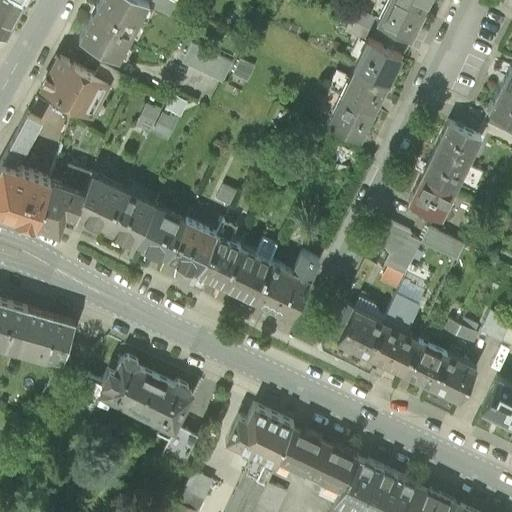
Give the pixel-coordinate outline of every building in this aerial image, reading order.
[(0,0),(0,26),(5,29),(20,0),(0,0)] [(147,0),(96,0),(78,35),(118,57),(148,2),(149,1),(147,0)] [(148,0),(149,1),(148,2),(168,14),(175,0),(148,0)] [(369,26),(375,13),(348,0),(344,0),(339,11),(352,18),(369,26)] [(409,33),(422,5),(411,0),(384,0),(376,18),(409,33)] [(363,38),(369,26),(352,18),(346,30),(363,38)] [(367,38),(354,65),(386,80),(399,53),(367,38)] [(191,41),(181,61),(221,81),(231,62),(191,41)] [(91,110),(107,80),(107,79),(93,72),(74,61),(71,63),(69,58),(58,53),(41,83),(46,86),(47,89),(52,90),(91,110)] [(511,56),(500,81),(511,86),(511,56)] [(253,64),(238,57),(230,75),(245,82),(253,64)] [(107,80),(114,84),(121,72),(99,61),(93,72),(107,79),(107,80)] [(354,65),(341,92),(373,108),(386,80),(354,65)] [(511,122),(511,86),(500,81),(486,109),(511,122)] [(360,135),(373,108),(341,92),(327,120),(360,135)] [(145,98),(134,122),(149,129),(160,105),(145,98)] [(163,104),(151,129),(166,137),(178,112),(163,104)] [(26,111),(1,156),(10,160),(14,153),(17,154),(22,146),(25,146),(40,119),(26,111)] [(446,117),(433,146),(467,162),(481,133),(446,117)] [(433,146),(419,173),(454,189),(467,162),(433,146)] [(0,205),(32,216),(47,174),(10,160),(1,156),(0,157),(0,205)] [(275,165),(263,159),(256,172),(268,178),(275,165)] [(48,172),(47,174),(32,216),(57,225),(61,214),(71,216),(74,206),(83,184),(90,168),(68,160),(62,177),(48,172)] [(102,221),(105,222),(123,184),(90,168),(83,184),(74,206),(94,216),(94,220),(100,222),(102,221)] [(441,215),(454,189),(419,173),(407,199),(441,215)] [(214,196),(228,203),(236,187),(222,180),(214,196)] [(154,199),(123,184),(105,222),(135,237),(154,199)] [(184,215),(154,199),(135,237),(166,252),(184,215)] [(215,230),(184,215),(166,252),(196,268),(215,230)] [(196,268),(222,280),(240,242),(228,236),(235,222),(222,216),(215,230),(196,268)] [(403,271),(419,239),(409,234),(411,230),(390,220),(382,238),(389,251),(384,262),(387,263),(403,271)] [(463,242),(426,224),(419,239),(455,256),(463,242)] [(256,249),(240,242),(222,280),(220,284),(235,291),(237,288),(250,294),(269,257),(276,242),(263,236),(256,249)] [(292,268),(269,257),(250,294),(289,313),(317,257),(302,249),(292,268)] [(403,271),(387,263),(379,278),(396,286),(398,281),(403,271)] [(402,283),(396,297),(406,302),(413,289),(406,285),(411,275),(403,271),(398,281),(402,283)] [(0,335),(16,340),(28,302),(0,293),(0,335)] [(330,331),(337,334),(352,303),(345,300),(330,331)] [(76,315),(28,302),(16,340),(11,354),(32,360),(36,346),(60,353),(63,354),(69,335),(76,315)] [(364,351),(365,351),(381,318),(381,317),(352,303),(337,334),(335,337),(364,351)] [(480,328),(500,338),(510,319),(489,309),(480,328)] [(511,314),(510,319),(500,338),(511,343),(511,314)] [(365,351),(401,368),(417,336),(381,318),(365,351)] [(462,325),(449,319),(444,329),(472,343),(477,333),(475,331),(477,327),(464,321),(462,325)] [(63,354),(60,353),(59,358),(78,364),(95,344),(69,335),(63,354)] [(401,368),(429,382),(445,350),(417,336),(401,368)] [(475,364),(445,350),(429,382),(459,396),(475,364)] [(113,394),(136,407),(154,370),(140,362),(137,357),(129,352),(125,354),(122,353),(116,365),(110,363),(102,376),(102,377),(105,379),(100,388),(113,394)] [(108,403),(113,394),(100,388),(105,379),(102,377),(102,376),(89,369),(73,400),(91,409),(97,398),(108,403)] [(173,380),(154,370),(136,407),(162,420),(173,427),(176,421),(192,390),(189,388),(188,383),(179,379),(173,380)] [(481,406),(511,421),(511,381),(496,374),(481,406)] [(274,460),(276,455),(293,420),(253,401),(246,416),(236,412),(225,437),(251,449),(274,460)] [(173,427),(162,420),(157,429),(169,435),(161,450),(182,462),(198,432),(176,421),(173,427)] [(316,490),(333,499),(357,452),(293,420),(276,455),(323,477),(316,490)] [(248,511),(265,478),(274,460),(251,449),(222,511),(248,511)] [(359,511),(403,511),(419,482),(357,452),(333,499),(359,511)] [(212,477),(191,467),(176,498),(179,499),(172,511),(191,511),(194,507),(197,508),(212,477)] [(274,511),(286,488),(265,478),(248,511),(274,511)] [(447,511),(455,498),(419,482),(403,511),(447,511)] [(482,511),(455,498),(447,511),(482,511)] [(0,511),(30,511),(6,500),(0,511)]
